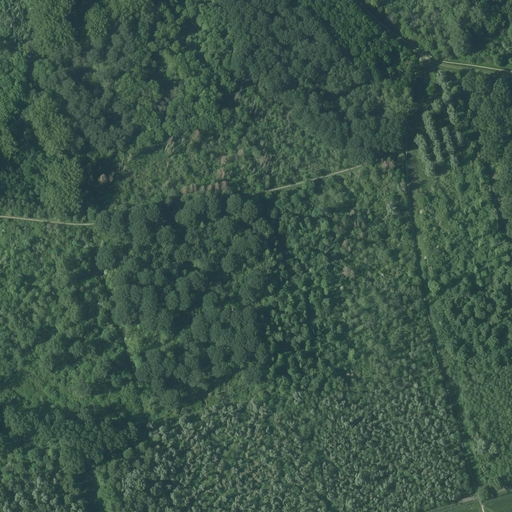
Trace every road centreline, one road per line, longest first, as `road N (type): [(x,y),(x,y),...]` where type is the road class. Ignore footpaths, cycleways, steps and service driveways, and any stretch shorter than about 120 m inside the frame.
road 1 (track): [(355,0),(422,55),(511,76)]
road 2 (track): [(0,59),(41,58),(163,0)]
